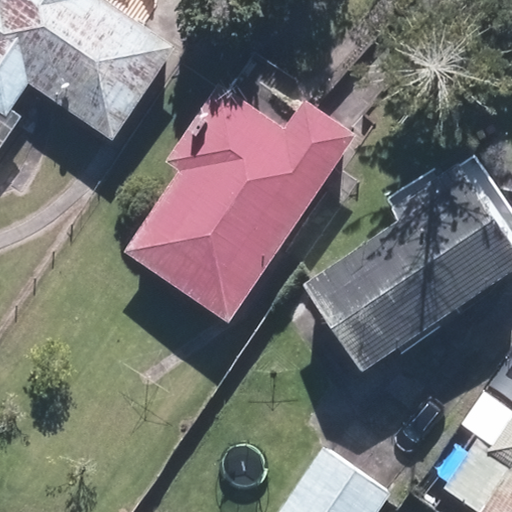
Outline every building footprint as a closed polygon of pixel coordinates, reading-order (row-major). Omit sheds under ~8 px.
[(88,0),(0,0),(0,115),(23,84),(99,138),(161,51),(88,0)] [(118,255),(220,321),(342,136),(294,104),(278,130),(216,89),(164,168),(172,173),(118,255)] [(297,289),(353,370),(507,263),(450,182),(297,289)] [(511,511),(511,404),(486,442),(477,436),(440,490),(471,511),(511,511)] [(372,511),(384,496),(319,450),(275,511),(372,511)]
